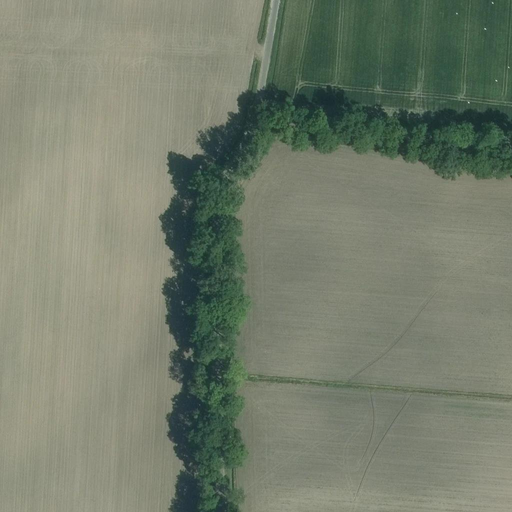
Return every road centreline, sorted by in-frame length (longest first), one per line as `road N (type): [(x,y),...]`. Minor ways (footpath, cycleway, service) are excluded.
road 1 (unclassified): [(221,511),(214,417),(222,180),(251,128),(275,0)]
road 2 (track): [(254,115),(511,140)]
